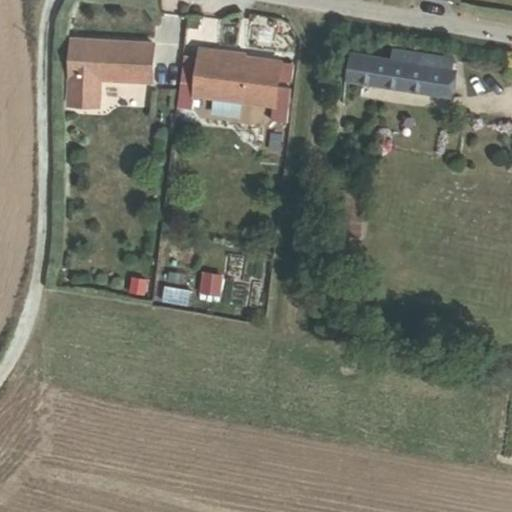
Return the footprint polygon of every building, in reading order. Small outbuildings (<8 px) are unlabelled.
[(152,82),(154,43),(71,38),(67,104),(99,105),(100,80),(152,82)] [(275,105),(281,60),(240,55),(240,52),(200,47),(194,95),(275,105)] [(348,82),(449,98),(454,61),(395,52),(394,60),(353,54),(348,82)] [(359,240),(362,240),(367,196),(342,193),(337,237),(340,238),(359,240)] [(339,249),(358,251),(359,240),(340,238),(339,249)] [(326,268),(341,270),(342,260),(327,258),(326,268)] [(329,313),(343,314),(348,271),(341,270),(326,268),(324,284),(332,285),(329,313)]
